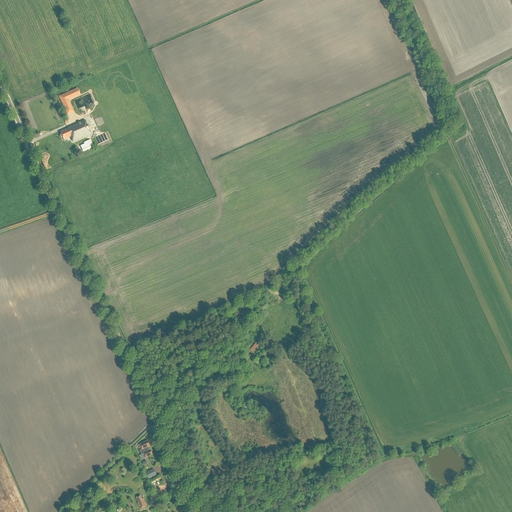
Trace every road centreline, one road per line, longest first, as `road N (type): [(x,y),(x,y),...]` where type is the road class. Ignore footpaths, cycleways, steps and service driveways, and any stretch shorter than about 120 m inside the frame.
road 1 (tertiary): [(195,511),(0,81)]
road 2 (track): [(511,412),(396,453)]
